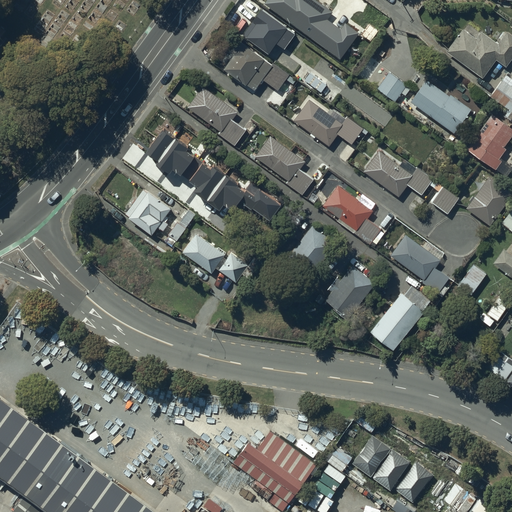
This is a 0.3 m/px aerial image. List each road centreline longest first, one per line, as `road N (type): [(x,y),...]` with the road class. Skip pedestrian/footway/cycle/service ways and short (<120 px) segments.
road 1 (unclassified): [(102,309),(177,347),(436,396),(511,432)]
road 2 (primary): [(17,217),(67,166),(192,0)]
road 3 (unclassified): [(17,217),(102,309)]
